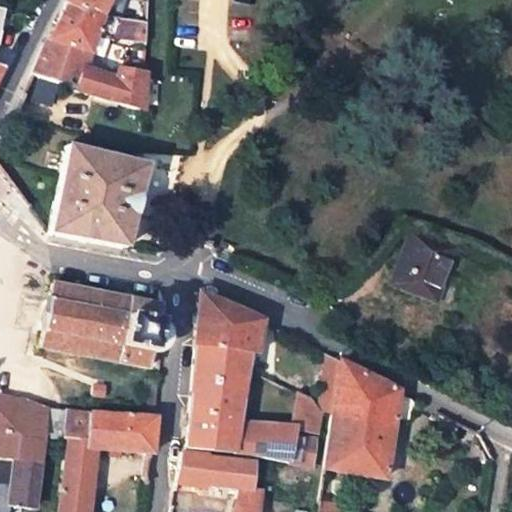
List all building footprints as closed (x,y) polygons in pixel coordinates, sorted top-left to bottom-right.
[(99,16),(105,0),(136,0),(144,2),(144,0),(63,0),(60,6),(63,8),(99,16)] [(144,2),(136,0),(128,0),(124,21),(143,26),(144,2)] [(63,8),(55,23),(93,35),(105,38),(126,44),(142,40),(143,26),(99,16),(63,8)] [(82,69),(93,35),(55,23),(45,44),(43,43),(29,77),(72,90),(79,68),(82,69)] [(93,73),(105,38),(93,35),(82,69),(93,73)] [(126,44),(125,71),(140,74),(142,40),(126,44)] [(72,90),(139,110),(140,74),(125,71),(115,69),(111,78),(93,73),(79,68),(72,90)] [(141,167),(63,149),(46,234),(120,249),(141,167)] [(433,303),(452,252),(406,234),(386,286),(433,303)] [(38,347),(144,368),(148,352),(155,352),(157,351),(163,348),(166,345),(168,340),(167,334),(163,326),(159,323),(154,322),(157,304),(52,283),(48,299),(43,298),(37,331),(41,332),(38,347)] [(248,355),(254,355),(261,323),(197,293),(192,347),(248,355)] [(391,344),(394,313),(376,312),(374,342),(391,344)] [(229,418),(238,419),(248,355),(192,347),(183,449),(263,459),(310,468),(314,439),(290,436),(237,430),(227,429),(229,418)] [(324,355),(317,399),(331,402),(337,361),(324,355)] [(321,470),(381,479),(391,421),(396,391),(337,361),(331,402),(321,470)] [(144,379),(141,412),(154,414),(156,380),(144,379)] [(107,387),(94,386),(93,398),(106,399),(107,387)] [(410,425),(413,400),(396,391),(391,421),(410,425)] [(296,393),(290,425),(315,432),(318,413),(307,398),(296,393)] [(0,509),(6,510),(7,505),(32,508),(42,436),(62,437),(65,412),(45,411),(18,399),(0,396),(0,509)] [(86,511),(94,450),(151,454),(155,418),(65,412),(62,437),(65,438),(54,511),(86,511)] [(290,427),(238,422),(237,430),(290,436),(290,427)] [(256,511),(259,491),(248,490),(251,464),(209,459),(209,457),(179,454),(174,486),(203,489),(204,485),(237,490),(232,511),(256,511)] [(147,483),(135,481),(132,508),(144,509),(147,483)] [(317,501),(315,511),(345,511),(347,506),(317,501)]
